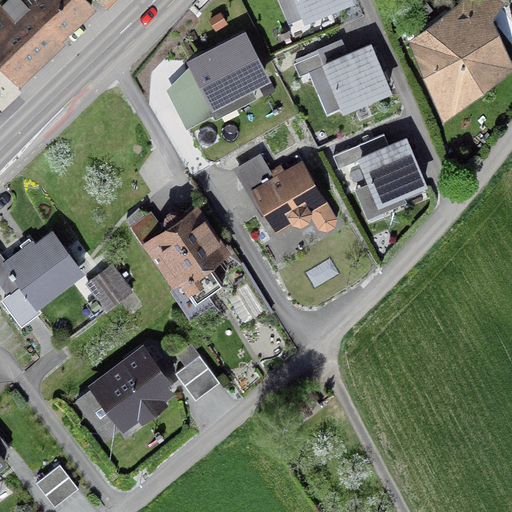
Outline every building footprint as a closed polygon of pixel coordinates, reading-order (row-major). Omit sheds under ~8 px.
[(9,76),(53,35),(27,6),(20,0),(3,0),(0,3),(0,69),(12,83),(14,81),(9,76)] [(55,37),(89,6),(84,0),(33,0),(34,0),(27,6),(53,35),(55,37)] [(274,0),(285,24),(299,18),(300,20),(350,0),(274,0)] [(479,90),(498,65),(494,35),(470,16),(439,20),(420,45),(424,75),(449,94),(479,90)] [(214,105),(272,75),(246,25),(188,55),(214,105)] [(327,117),(389,92),(367,38),(305,64),(327,117)] [(367,222),(428,197),(403,136),(342,160),(367,222)] [(320,200),(300,165),(253,192),(274,227),(289,218),(291,222),(299,224),(305,220),(307,213),(305,209),(320,200)] [(223,251),(194,210),(179,221),(174,214),(168,213),(164,216),(163,221),(168,229),(143,246),(172,287),(174,286),(189,308),(222,284),(206,263),(223,251)] [(4,263),(0,258),(0,284),(12,275),(35,305),(55,290),(51,284),(76,266),(51,233),(33,247),(30,243),(4,263)] [(129,291),(109,265),(85,283),(105,309),(129,291)] [(166,392),(160,383),(164,380),(142,350),(92,387),(121,426),(136,414),(140,419),(161,403),(157,398),(166,392)] [(197,356),(173,373),(191,397),(215,379),(197,356)] [(79,492),(63,470),(38,489),(54,511),(79,492)]
